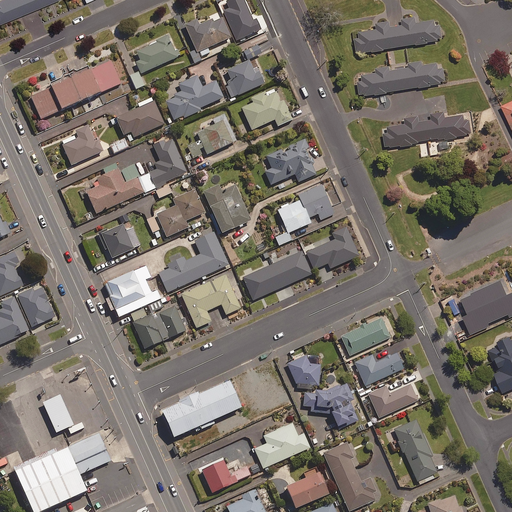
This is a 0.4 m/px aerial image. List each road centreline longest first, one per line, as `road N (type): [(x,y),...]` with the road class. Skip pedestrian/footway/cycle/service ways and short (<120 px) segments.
road 1 (residential): [(274,0),(389,255),(389,272)]
road 2 (residential): [(126,398),(376,285),(389,272)]
road 3 (primary): [(0,115),(97,333)]
road 4 (residential): [(477,441),(407,289),(389,272)]
road 5 (residential): [(0,66),(147,0)]
road 6 (primary): [(126,398),(176,511)]
